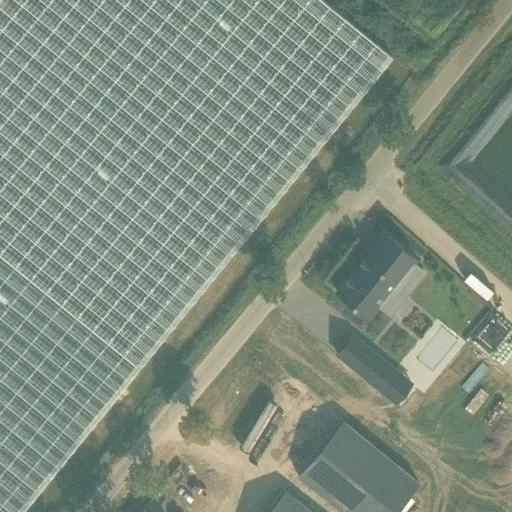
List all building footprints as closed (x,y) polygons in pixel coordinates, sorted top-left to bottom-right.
[(0,0),(0,511),(19,511),(139,366),(391,56),(321,0),(0,0)] [(403,297),(392,288),(419,256),(388,230),(339,290),(370,315),(380,303),(391,312),(403,297)] [(511,346),(511,344),(511,328),(493,309),(484,317),(511,346)] [(355,372),(378,390),(396,368),(373,350),(355,372)] [(295,476),(338,511),(394,511),(417,484),(339,421),(295,476)] [(262,511),(307,511),(280,490),(262,511)]
